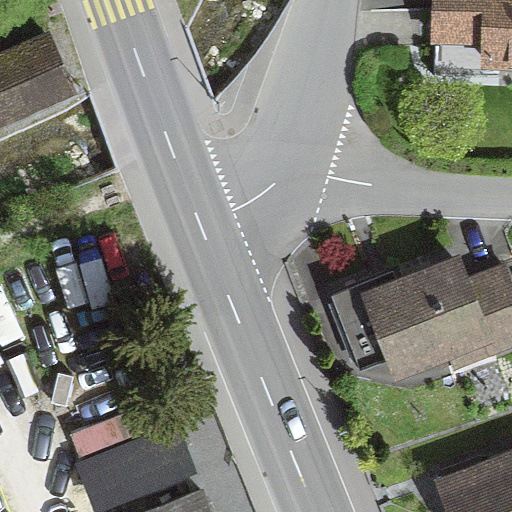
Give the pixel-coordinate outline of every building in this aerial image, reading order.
[(479,60),(511,61),(511,0),(431,0),(431,21),(481,22),(479,60)] [(43,38),(0,56),(0,117),(66,88),(43,38)] [(484,351),(511,339),(511,297),(500,268),(459,284),(451,261),(371,292),(366,278),(327,293),(356,368),(391,354),(395,366),(477,334),(484,351)] [(94,503),(185,466),(170,431),(79,467),(94,503)] [(511,511),(511,455),(440,483),(451,511),(511,511)] [(203,511),(195,491),(141,511),(203,511)]
